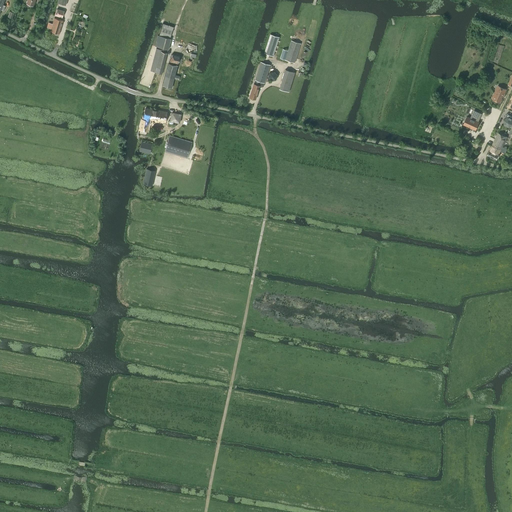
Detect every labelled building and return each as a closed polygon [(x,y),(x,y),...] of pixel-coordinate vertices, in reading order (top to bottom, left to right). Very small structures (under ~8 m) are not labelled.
[(59,34),(63,20),(54,18),(52,24),(49,23),(47,28),(48,28),(51,29),(50,31),(59,34)] [(169,38),(172,31),(173,27),(163,23),(161,27),(159,36),(158,35),(155,46),(168,50),(171,38),(169,38)] [(273,56),(279,37),(270,34),(264,53),(273,56)] [(294,63),(300,43),(291,40),(286,55),(281,54),(280,58),(294,63)] [(162,74),(167,53),(161,51),(161,50),(156,48),(150,71),(162,74)] [(178,64),(179,56),(171,54),(170,62),(178,64)] [(263,87),(270,65),(261,62),(249,97),(255,99),(259,86),(263,87)] [(179,80),(179,76),(175,75),(177,66),(168,64),(163,85),(172,88),(174,78),(179,80)] [(285,70),(279,89),(289,92),(295,73),(285,70)] [(269,73),(268,77),(271,81),(276,80),(277,75),(274,72),(269,73)] [(498,86),(492,99),(500,102),(502,99),(503,96),(506,89),(498,86)] [(164,123),(166,113),(157,111),(157,110),(145,108),(144,118),(145,118),(144,120),(142,119),(139,130),(147,132),(149,121),(146,120),(146,119),(149,119),(155,120),(155,121),(164,123)] [(467,116),(463,124),(475,129),(479,122),(478,121),(481,114),(476,111),(475,115),(476,116),(475,119),(472,117),(471,118),(467,116)] [(505,153),(507,149),(502,147),(507,137),(498,133),(487,155),(496,159),(499,155),(498,155),(500,151),(505,153)] [(187,158),(192,142),(169,136),(165,151),(187,158)] [(150,154),(152,144),(141,142),(139,151),(150,154)] [(146,169),(143,184),(152,186),(155,171),(146,169)]
